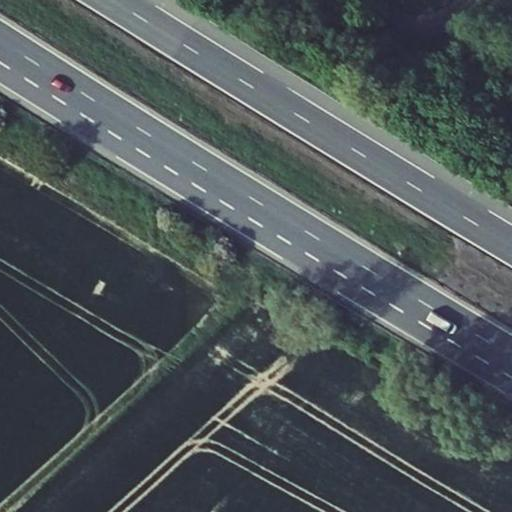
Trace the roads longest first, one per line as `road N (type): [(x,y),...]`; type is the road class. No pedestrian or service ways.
road 1 (track): [(0,141),(245,278),(246,297),(0,511)]
road 2 (motorway): [(82,93),(511,355)]
road 3 (motorway): [(511,245),(112,0)]
